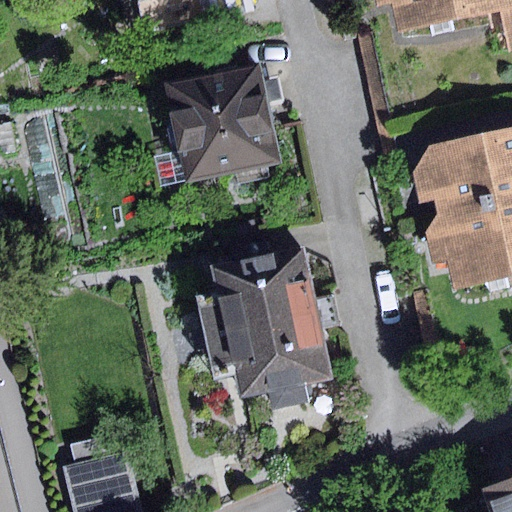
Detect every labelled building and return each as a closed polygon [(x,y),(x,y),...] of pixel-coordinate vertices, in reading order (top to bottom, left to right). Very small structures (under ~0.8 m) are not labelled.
[(204,0),(143,0),(150,33),(209,20),(204,0)] [(204,0),(209,20),(255,10),(253,0),(204,0)] [(511,0),(374,0),(377,10),(393,6),(398,33),(429,27),(501,12),(511,10),(511,0)] [(511,10),(501,12),(509,54),(511,52),(511,10)] [(428,146),(451,142),(429,27),(398,33),(359,40),(381,155),(428,146)] [(261,62),(164,83),(185,183),(282,162),(261,62)] [(511,130),(451,142),(428,146),(414,171),(420,202),(435,199),(438,215),(511,200),(511,130)] [(511,200),(438,215),(427,231),(434,261),(450,257),(457,287),(511,275),(511,200)] [(306,250),(216,269),(224,304),(200,309),(212,366),(234,361),(242,400),(267,395),(270,410),(311,402),(307,386),(334,381),(306,250)] [(70,445),(74,465),(124,454),(119,434),(70,445)] [(74,465),(65,467),(75,511),(143,511),(129,452),(124,454),(74,465)] [(511,511),(511,480),(487,490),(494,511),(511,511)]
